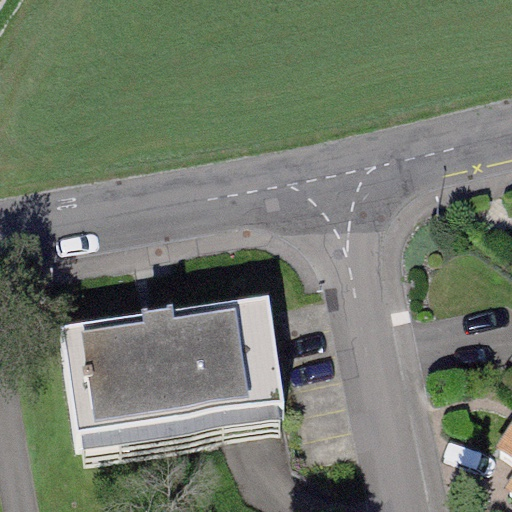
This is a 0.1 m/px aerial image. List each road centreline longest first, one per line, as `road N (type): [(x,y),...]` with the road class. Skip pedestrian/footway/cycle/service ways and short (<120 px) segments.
road 1 (residential): [(334,179),(402,511)]
road 2 (residential): [(0,233),(334,179)]
road 3 (residential): [(334,179),(511,135)]
